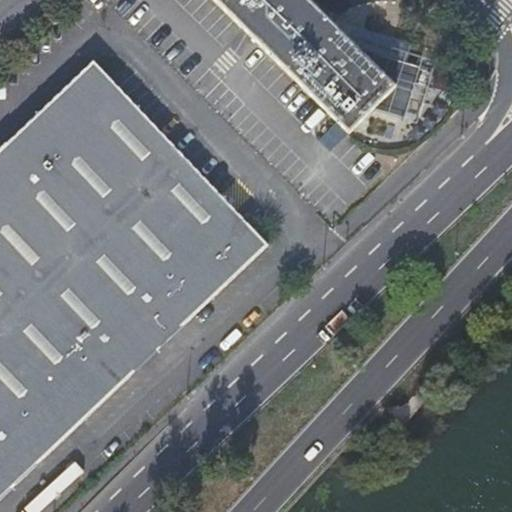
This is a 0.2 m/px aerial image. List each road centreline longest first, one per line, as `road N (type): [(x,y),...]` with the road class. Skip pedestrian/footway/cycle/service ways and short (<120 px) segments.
road 1 (primary): [(444,202),(121,511)]
road 2 (unknown): [(0,108),(61,45),(84,33),(98,36),(313,253)]
road 3 (primary): [(254,511),(511,233)]
road 4 (unclassified): [(511,69),(444,202)]
